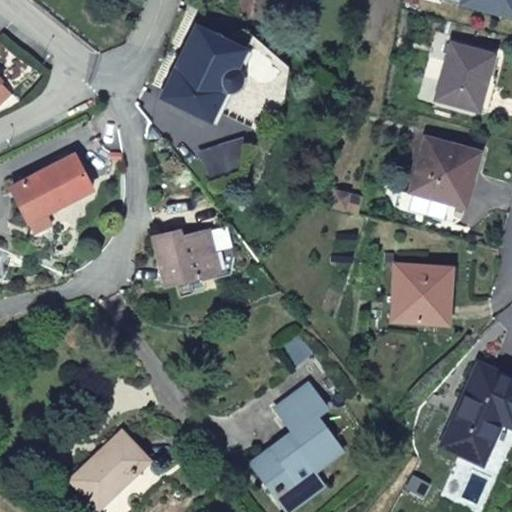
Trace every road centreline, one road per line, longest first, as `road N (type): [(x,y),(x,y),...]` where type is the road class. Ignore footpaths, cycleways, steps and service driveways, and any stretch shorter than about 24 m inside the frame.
road 1 (residential): [(128,70),(125,108),(138,194),(133,233),(107,265),(70,290),(0,310)]
road 2 (unknown): [(107,265),(109,310),(211,451)]
